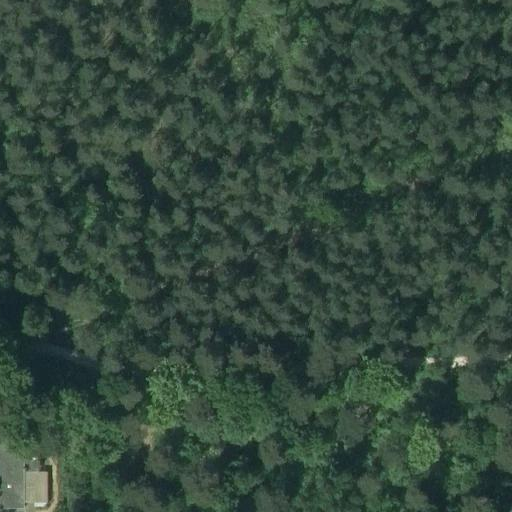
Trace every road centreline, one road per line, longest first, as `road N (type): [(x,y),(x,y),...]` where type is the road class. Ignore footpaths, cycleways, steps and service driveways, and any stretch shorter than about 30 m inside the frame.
road 1 (track): [(511,144),(32,345)]
road 2 (track): [(0,347),(32,345),(112,369),(511,356)]
